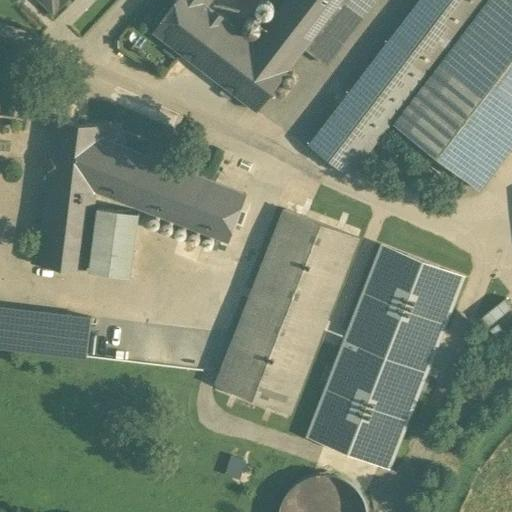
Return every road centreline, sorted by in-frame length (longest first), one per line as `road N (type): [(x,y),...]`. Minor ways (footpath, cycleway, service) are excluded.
road 1 (track): [(511,185),(426,231),(281,143),(0,23)]
road 2 (track): [(281,143),(388,0)]
